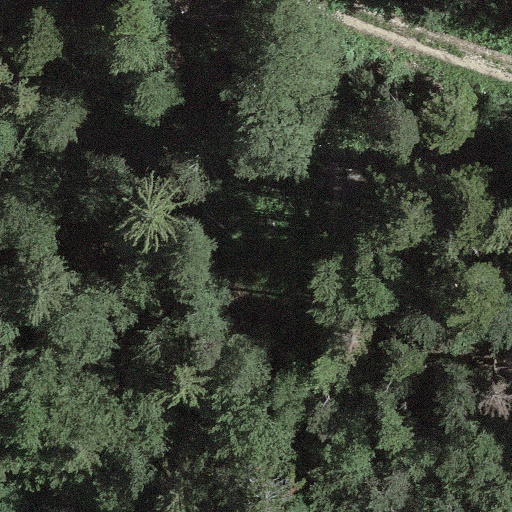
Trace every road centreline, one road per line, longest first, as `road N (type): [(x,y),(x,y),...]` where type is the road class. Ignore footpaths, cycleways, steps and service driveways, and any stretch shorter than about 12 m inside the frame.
road 1 (unclassified): [(0,404),(133,511)]
road 2 (track): [(354,0),(511,47)]
